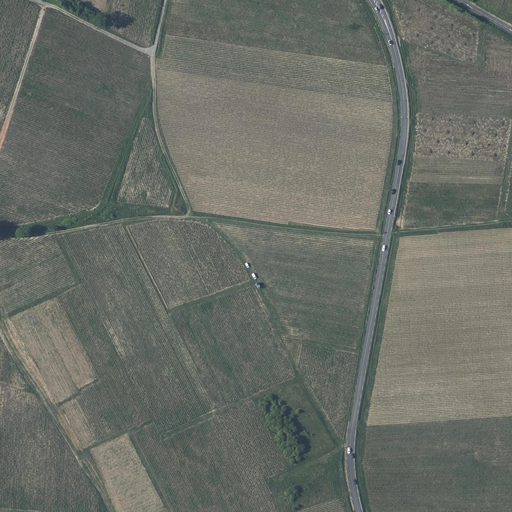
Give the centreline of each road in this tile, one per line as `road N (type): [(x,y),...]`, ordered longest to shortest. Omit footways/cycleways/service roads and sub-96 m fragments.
road 1 (secondary): [(374,0),(396,56),(404,120),(353,422),(359,511)]
road 2 (track): [(0,333),(109,511)]
road 3 (unclassified): [(165,0),(148,52),(34,0)]
road 4 (track): [(192,220),(156,130),(151,51)]
road 5 (track): [(43,3),(0,139)]
road 6 (track): [(511,222),(387,232)]
